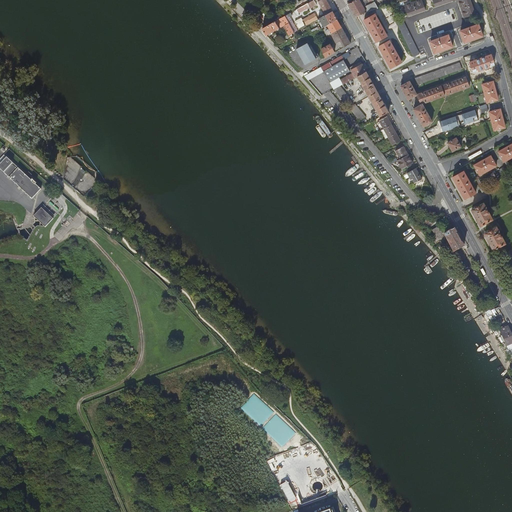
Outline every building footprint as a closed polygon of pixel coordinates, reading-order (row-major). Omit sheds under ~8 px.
[(316,0),(314,0),(308,4),(310,9),(316,6),(314,1),(316,0)] [(321,18),(332,12),(325,0),(321,0),(318,2),(323,11),(322,12),(322,14),(324,13),(325,14),(321,16),(321,18)] [(356,0),(348,5),(355,17),(378,8),(373,0),(369,0),(371,4),(363,8),(362,6),(366,3),(364,0),(356,0)] [(369,0),(364,0),(366,3),(362,6),(363,8),(371,4),(369,0)] [(408,16),(425,10),(421,0),(419,0),(404,6),(408,16)] [(475,14),(469,0),(459,0),(458,0),(464,18),(475,14)] [(306,5),(296,10),(298,13),(307,8),(306,5)] [(327,25),(337,19),(332,12),(321,18),(318,20),(322,28),(327,25)] [(305,25),(317,19),(314,14),(302,21),(305,25)] [(375,14),(364,20),(376,42),(387,36),(375,14)] [(285,16),(294,33),(297,31),(290,17),(289,18),(287,15),(285,16)] [(289,36),(291,35),(294,33),(285,16),(262,29),(266,36),(279,29),(278,26),(283,23),(288,31),(286,32),(289,36)] [(413,58),(418,56),(420,55),(403,18),(400,19),(396,21),(413,58)] [(330,34),(341,28),(337,19),(327,25),(330,31),(327,33),(328,35),(330,34)] [(464,43),(483,36),(479,24),(467,28),(466,25),(459,27),(464,43)] [(344,47),(350,44),(341,28),(330,34),(336,44),(340,41),(344,47)] [(434,53),(452,47),(448,35),(430,42),(434,53)] [(401,62),(389,40),(378,47),(390,68),(401,62)] [(309,46),(307,43),(296,49),(305,65),(316,58),(309,46)] [(334,53),(330,44),(321,49),(326,57),(334,53)] [(311,46),(309,46),(316,58),(318,57),(311,46)] [(494,65),(491,55),(469,62),(473,73),(477,71),(476,68),(477,68),(478,71),(489,67),(488,64),(489,63),(490,67),(494,65)] [(349,71),(343,60),(323,72),(329,82),(349,71)] [(417,85),(461,69),(459,62),(415,78),(417,85)] [(345,77),(348,82),(357,76),(365,71),(361,64),(351,70),(352,73),(345,77)] [(377,91),(366,71),(365,71),(357,76),(366,92),(367,92),(369,96),(377,91)] [(447,95),(469,87),(466,77),(443,85),(447,95)] [(408,99),(416,95),(417,95),(409,81),(400,86),(408,99)] [(498,100),(493,81),(482,85),(487,103),(498,100)] [(339,86),(333,90),(346,105),(352,102),(339,86)] [(417,95),(416,95),(421,104),(413,109),(423,126),(432,121),(422,104),(440,98),(437,87),(417,95)] [(370,101),(379,117),(389,111),(377,91),(369,96),(371,100),(370,101)] [(478,102),(475,94),(468,96),(471,105),(478,102)] [(354,104),(348,108),(359,121),(365,117),(354,104)] [(487,105),(479,107),(481,113),(489,111),(487,105)] [(443,131),(478,120),(475,109),(439,122),(443,131)] [(505,127),(500,109),(489,112),(494,130),(505,127)] [(379,121),(383,129),(391,124),(386,114),(380,117),(381,119),(379,121)] [(391,124),(383,129),(388,137),(396,133),(391,124)] [(396,133),(388,137),(392,145),(400,140),(396,133)] [(452,152),(461,146),(456,138),(447,142),(452,152)] [(503,162),(511,156),(511,144),(498,152),(503,162)] [(400,159),(408,154),(404,146),(395,151),(400,159)] [(413,162),(408,154),(400,159),(397,160),(402,169),(413,162)] [(495,166),(490,156),(474,165),(479,175),(495,166)] [(0,168),(32,199),(42,189),(36,184),(37,183),(33,179),(32,180),(30,178),(31,177),(28,174),(26,175),(7,157),(0,164),(0,168)] [(508,171),(505,166),(499,169),(502,175),(508,171)] [(422,179),(416,168),(407,173),(410,178),(411,177),(415,183),(422,179)] [(464,199),(475,193),(464,171),(452,177),(464,199)] [(479,180),(475,182),(480,192),(484,190),(479,180)] [(480,226),(492,219),(483,203),(471,209),(480,226)] [(54,219),(42,208),(34,216),(35,218),(44,226),(45,227),(46,228),(54,219)] [(493,250),(505,243),(496,227),(484,233),(493,250)] [(454,252),(464,246),(454,229),(450,231),(449,228),(443,232),(454,252)] [(434,233),(431,235),(434,241),(440,238),(436,232),(434,233)] [(499,322),(491,310),(486,313),(494,326),(499,322)] [(511,355),(511,336),(507,326),(499,330),(501,335),(504,342),(506,346),(511,355)]
